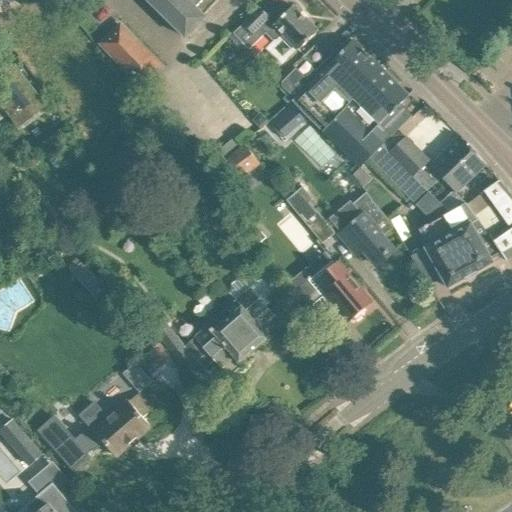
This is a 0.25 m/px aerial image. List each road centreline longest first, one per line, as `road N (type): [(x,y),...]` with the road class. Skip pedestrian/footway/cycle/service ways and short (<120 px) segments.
road 1 (unclassified): [(237,511),(330,429),(511,302)]
road 2 (tertiary): [(511,160),(356,0)]
road 3 (unknown): [(219,0),(165,48),(107,0)]
